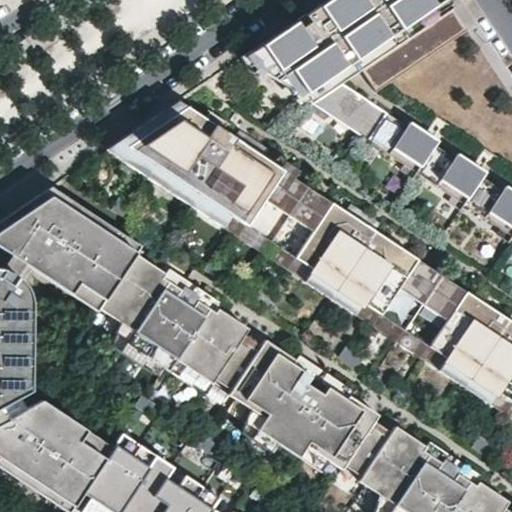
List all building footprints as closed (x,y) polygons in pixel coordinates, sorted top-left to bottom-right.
[(447,0),(326,0),(304,15),(308,21),(304,24),(299,27),(295,21),(241,57),(311,104),(415,173),(463,205),(511,237),(511,196),(503,190),(482,176),(454,158),(435,145),(407,126),(341,83),(361,70),(375,92),(387,83),(467,29),(459,18),(447,0)] [(304,24),(308,21),(304,15),(299,18),(295,21),(299,27),(304,24)] [(511,323),(506,319),(372,230),(361,223),(343,211),(262,157),(241,143),(233,138),(221,130),(203,118),(177,101),(167,107),(118,140),(153,164),(196,192),(228,214),(244,224),(269,241),(293,257),(311,268),(303,281),(352,314),(361,301),(378,313),(402,329),(427,345),(445,357),(436,369),(484,401),(492,389),(510,400),(511,401),(511,323)] [(226,122),(208,110),(203,118),(221,130),(226,122)] [(410,122),(407,126),(435,145),(437,141),(410,122)] [(241,143),(246,135),(238,129),(233,138),(241,143)] [(267,148),(246,135),(241,143),(262,157),(267,148)] [(153,164),(118,140),(105,149),(145,176),(153,164)] [(457,154),(454,158),(482,176),(485,172),(457,154)] [(196,192),(153,164),(145,176),(188,204),(196,192)] [(111,447),(27,391),(28,306),(28,301),(27,295),(25,291),(23,286),(20,282),(30,268),(95,311),(97,309),(133,254),(139,246),(50,186),(0,219),(0,451),(45,480),(76,500),(81,492),(111,447)] [(511,190),(505,186),(503,190),(511,196),(511,190)] [(228,214),(196,192),(188,204),(220,226),(228,214)] [(361,223),(366,214),(349,203),(343,211),(361,223)] [(366,214),(361,223),(372,230),(378,222),(366,214)] [(161,368),(167,371),(174,360),(196,375),(210,384),(213,380),(229,391),(227,395),(247,409),(262,419),(255,430),(291,454),(296,458),(304,447),(326,461),(340,470),(342,466),(359,477),(357,482),(392,505),(387,511),(508,511),(502,508),(506,501),(476,481),(473,485),(456,474),(458,470),(441,458),(438,462),(421,451),(424,446),(393,426),(389,433),(372,421),(376,415),(347,396),(344,400),(326,388),(326,387),(328,383),(311,372),(308,376),(291,364),(294,360),(263,340),(259,346),(242,335),(246,329),(216,309),(213,313),(196,302),(196,301),(198,297),(181,285),(178,290),(178,289),(161,278),(164,274),(133,254),(97,309),(118,323),(133,333),(125,344),(161,368)] [(184,280),(167,269),(164,274),(161,278),(178,289),(184,280)] [(196,302),(213,313),(216,309),(219,303),(203,292),(196,302)] [(133,333),(118,323),(110,346),(119,353),(125,344),(133,333)] [(125,344),(119,353),(156,377),(161,368),(125,344)] [(70,364),(78,353),(71,348),(63,360),(70,364)] [(314,366),(297,355),(294,360),(291,364),(308,376),(314,366)] [(196,375),(174,360),(167,371),(189,386),(196,375)] [(332,379),(326,388),(344,400),(347,396),(350,390),(332,379)] [(147,415),(155,404),(141,395),(133,406),(147,415)] [(262,419),(247,409),(239,433),(249,439),(255,430),(262,419)] [(255,430),(249,439),(285,463),(291,454),(255,430)] [(171,466),(120,433),(113,444),(164,477),(171,466)] [(206,455),(214,443),(200,434),(193,446),(206,455)] [(444,453),(427,441),(424,446),(421,451),(438,462),(444,453)] [(216,511),(210,508),(177,486),(164,477),(113,444),(111,447),(81,492),(89,496),(109,510),(112,511),(216,511)] [(304,447),(296,458),(319,473),(326,461),(304,447)] [(0,467),(66,511),(67,511),(76,500),(45,480),(0,451),(0,467)] [(479,476),(462,465),(456,474),(473,485),(476,481),(479,476)] [(217,497),(184,475),(177,486),(210,508),(217,497)] [(271,481),(263,493),(277,502),(285,490),(271,481)] [(93,511),(107,511),(109,510),(89,496),(83,505),(93,511)]
